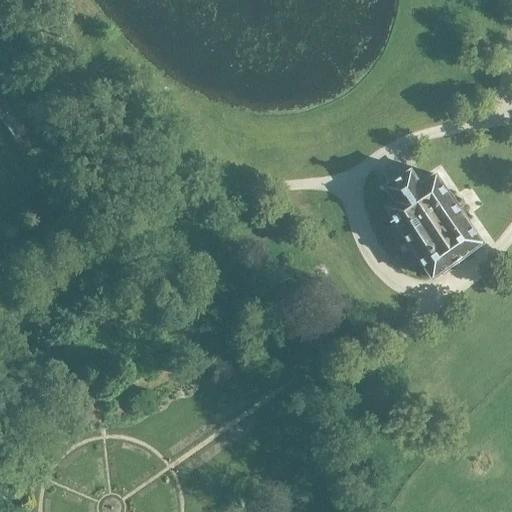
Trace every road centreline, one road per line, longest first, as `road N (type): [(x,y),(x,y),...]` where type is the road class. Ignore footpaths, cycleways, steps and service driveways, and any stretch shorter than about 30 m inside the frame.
road 1 (track): [(0,267),(109,198),(359,176)]
road 2 (track): [(28,0),(35,29),(78,99),(147,172),(204,190)]
